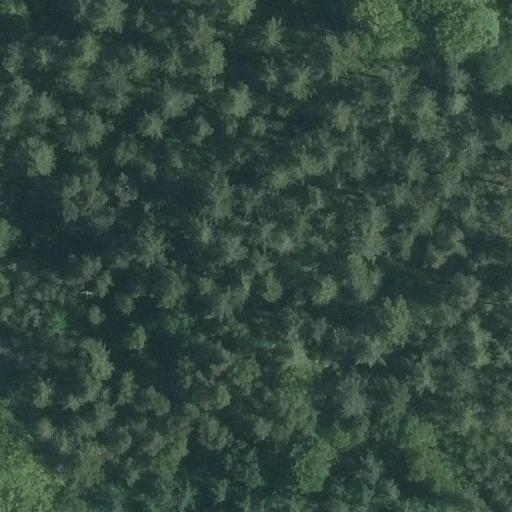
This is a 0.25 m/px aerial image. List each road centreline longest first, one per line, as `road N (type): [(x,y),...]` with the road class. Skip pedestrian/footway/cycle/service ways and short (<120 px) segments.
road 1 (track): [(359,397),(266,443),(171,457),(36,463),(0,423)]
road 2 (track): [(511,280),(359,397)]
road 3 (track): [(492,511),(386,406),(359,397)]
